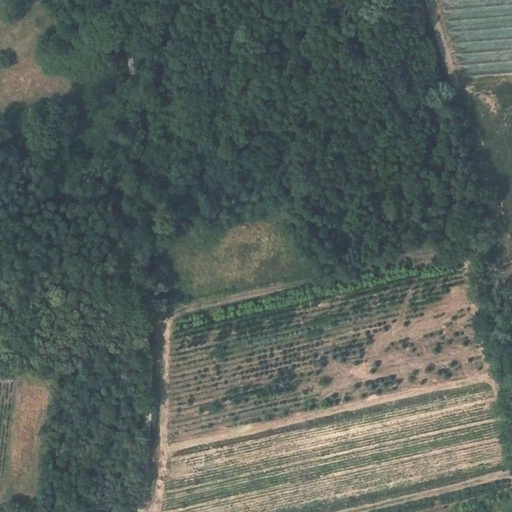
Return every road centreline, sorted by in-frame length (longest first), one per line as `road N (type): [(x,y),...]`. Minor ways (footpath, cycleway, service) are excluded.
road 1 (track): [(138,511),(152,370),(134,50),(121,0)]
road 2 (track): [(511,288),(429,0)]
